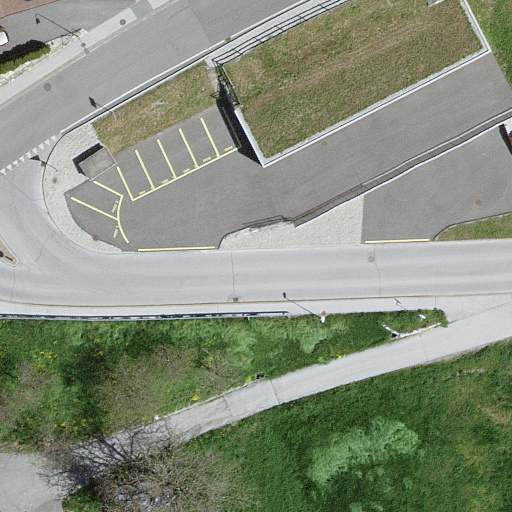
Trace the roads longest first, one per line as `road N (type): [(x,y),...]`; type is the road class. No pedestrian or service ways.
road 1 (tertiary): [(0,253),(45,277),(103,282),(511,267)]
road 2 (tertiary): [(245,0),(90,77),(0,143)]
